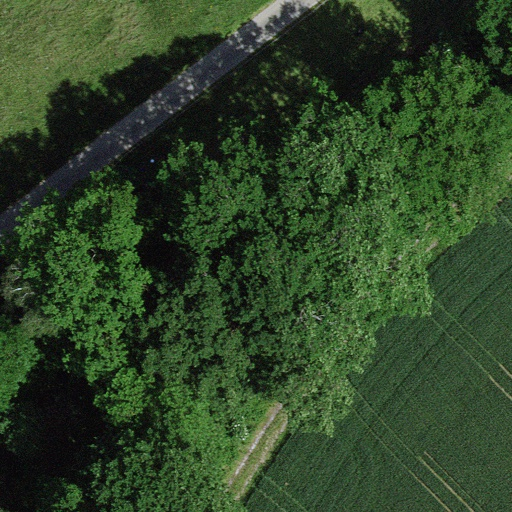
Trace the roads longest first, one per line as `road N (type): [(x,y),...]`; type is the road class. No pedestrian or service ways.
road 1 (track): [(511,162),(378,271),(323,336),(276,401),(217,511)]
road 2 (track): [(0,231),(295,0)]
